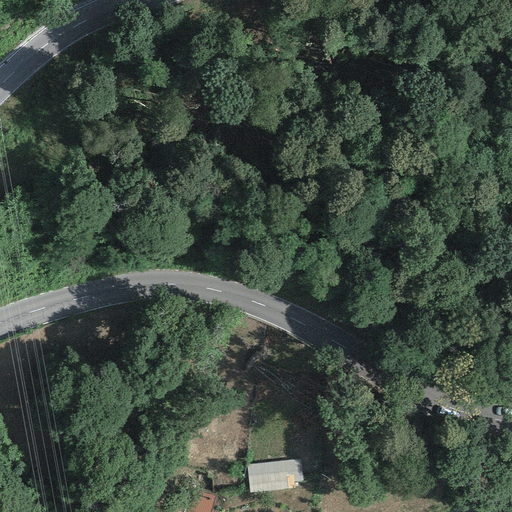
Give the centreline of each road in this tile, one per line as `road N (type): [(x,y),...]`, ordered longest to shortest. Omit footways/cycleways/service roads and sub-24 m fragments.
road 1 (secondary): [(0,322),(126,287),(211,289),(276,312),(445,406),(511,421)]
road 2 (secondary): [(137,0),(62,32),(0,84)]
